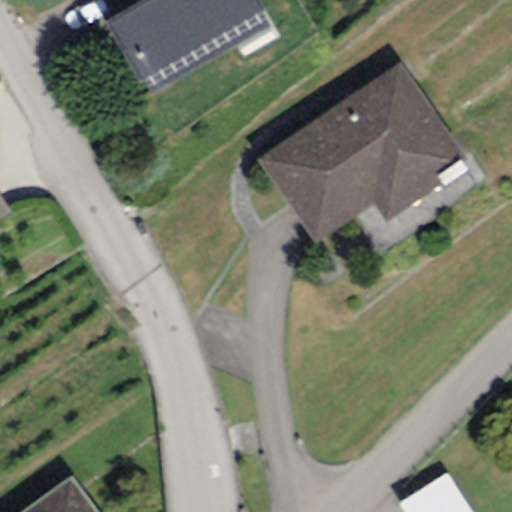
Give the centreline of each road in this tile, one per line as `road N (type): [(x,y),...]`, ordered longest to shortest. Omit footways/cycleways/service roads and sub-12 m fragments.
road 1 (residential): [(210,511),(174,352),(0,31)]
road 2 (residential): [(511,339),(338,511)]
